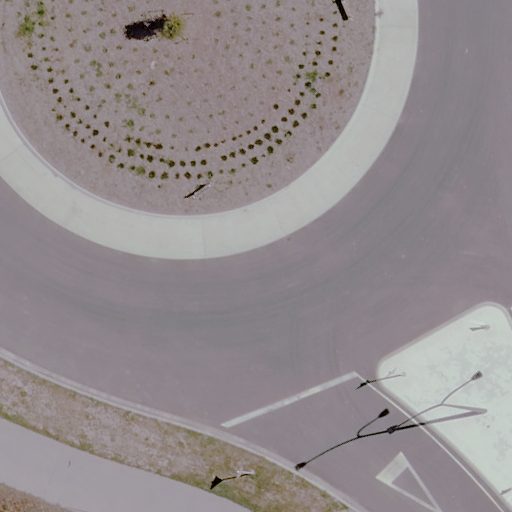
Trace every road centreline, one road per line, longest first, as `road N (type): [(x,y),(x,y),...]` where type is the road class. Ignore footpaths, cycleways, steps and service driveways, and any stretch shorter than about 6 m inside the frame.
road 1 (secondary): [(473,73),(434,163),(367,235),(276,284),(175,300)]
road 2 (secondary): [(441,511),(175,300)]
road 3 (secondary): [(175,300),(73,281),(0,239)]
